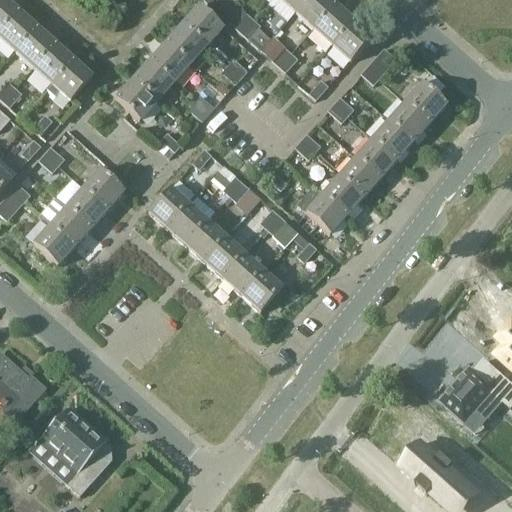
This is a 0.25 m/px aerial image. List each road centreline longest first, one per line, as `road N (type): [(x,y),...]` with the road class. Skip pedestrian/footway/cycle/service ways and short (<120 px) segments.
road 1 (residential): [(221,483),(509,107)]
road 2 (unclassified): [(263,511),(511,183)]
road 3 (residential): [(221,483),(0,285)]
road 4 (residential): [(233,112),(277,152),(407,10)]
road 5 (track): [(376,362),(511,493)]
road 6 (residential): [(509,107),(407,10)]
